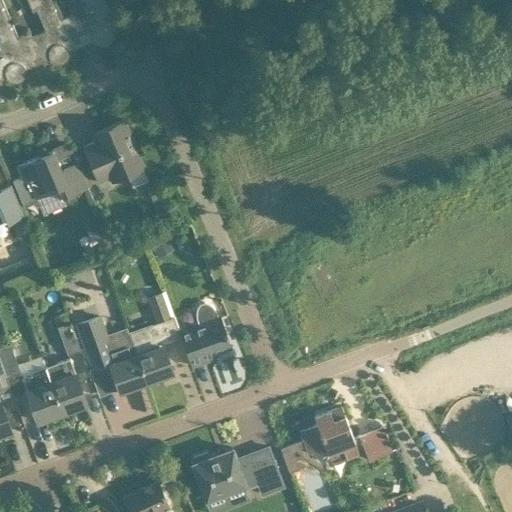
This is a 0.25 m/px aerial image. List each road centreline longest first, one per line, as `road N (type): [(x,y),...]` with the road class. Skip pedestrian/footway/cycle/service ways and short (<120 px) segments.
road 1 (unclassified): [(282,381),(153,79),(131,70),(0,109)]
road 2 (unclassified): [(40,471),(282,381)]
road 3 (unclassified): [(282,381),(511,293)]
